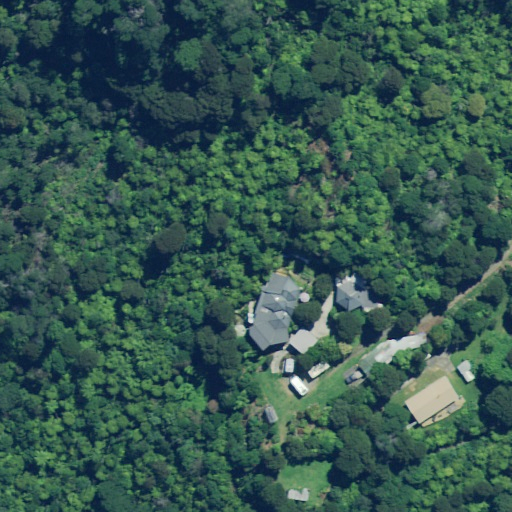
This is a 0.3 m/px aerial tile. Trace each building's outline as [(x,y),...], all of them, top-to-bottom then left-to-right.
[(355,272),(333,277),(339,315),(340,316),(364,303),(363,307),(380,308),(381,288),(364,287),(368,283),(355,272)] [(303,285),(271,273),(250,332),(262,346),(290,340),(286,330),(303,285)] [(318,340),(302,327),(289,342),(305,355),(318,340)] [(359,367),(355,372),(364,380),(379,362),(426,352),(422,335),(375,345),(357,365),(359,367)] [(459,337),(447,347),(454,355),(466,345),(459,337)] [(459,398),(446,377),(406,402),(420,423),(459,398)] [(308,501),(308,489),(302,488),(302,491),(289,490),(288,499),(308,501)]
